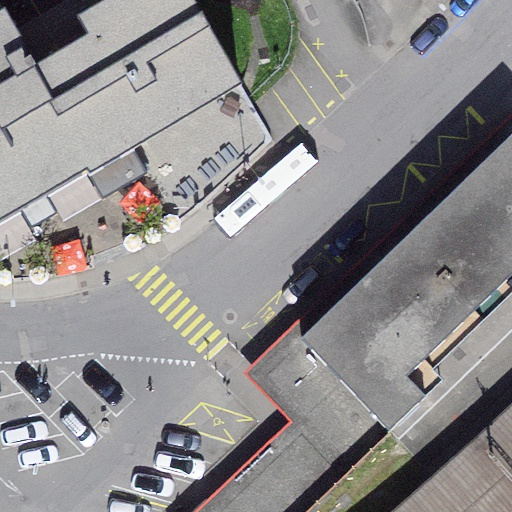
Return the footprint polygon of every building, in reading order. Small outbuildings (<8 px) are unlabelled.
[(93,0),(74,0),(16,34),(94,168),(87,172),(103,199),(146,173),(130,147),(239,84),(190,0),(113,0),(99,8),(93,0)] [(46,196),(87,172),(94,168),(16,34),(4,13),(0,15),(0,223),(21,211),(31,228),(56,214),(46,196)] [(295,444),(245,491),(265,511),(293,511),(295,510),(347,465),(271,385),(260,374),(304,333),(364,275),(511,136),(511,116),(245,368),(306,433),(295,444)] [(511,136),(364,275),(304,333),(260,374),(271,385),(347,465),(419,397),(401,378),(511,272),(511,136)] [(511,511),(511,407),(482,435),(395,511),(511,511)] [(265,511),(245,491),(222,511),(265,511)]
